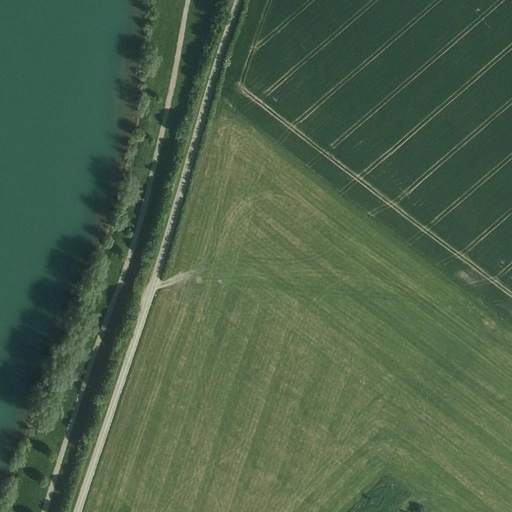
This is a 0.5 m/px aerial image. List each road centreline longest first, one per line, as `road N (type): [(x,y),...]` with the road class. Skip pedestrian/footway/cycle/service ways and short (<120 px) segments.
road 1 (unclassified): [(74,511),(235,0)]
road 2 (track): [(44,511),(141,219),(188,0)]
